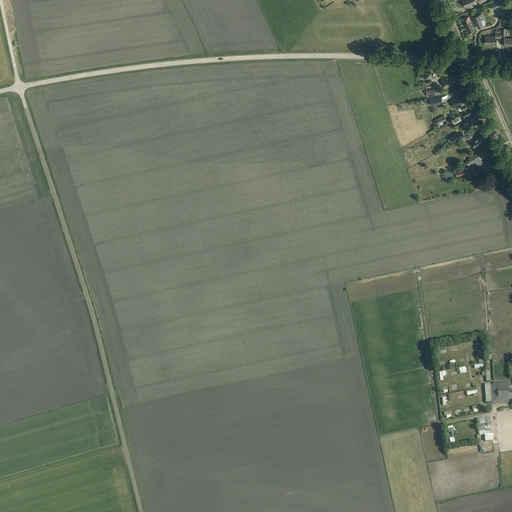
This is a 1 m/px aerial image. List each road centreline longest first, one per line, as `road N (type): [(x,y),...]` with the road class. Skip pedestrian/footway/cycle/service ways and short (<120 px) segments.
road 1 (tertiary): [(19,87),(196,61),(464,60)]
road 2 (unclassified): [(140,511),(93,315),(19,87)]
road 3 (unclassified): [(511,171),(464,60)]
